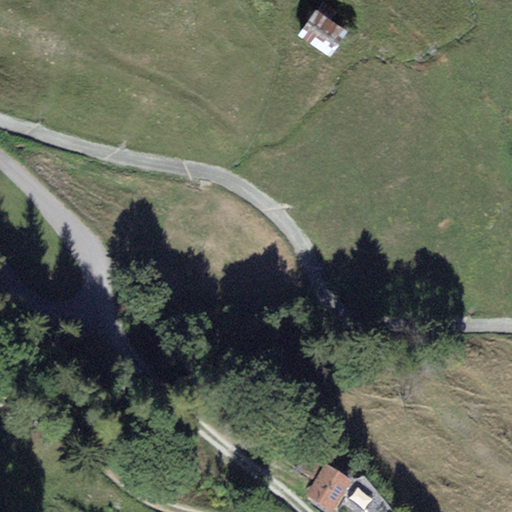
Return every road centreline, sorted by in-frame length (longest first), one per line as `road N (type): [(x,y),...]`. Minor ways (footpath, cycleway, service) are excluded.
road 1 (track): [(511,323),(333,313),(294,239),(225,178),(117,163),(0,119)]
road 2 (track): [(93,287),(111,327),(158,387),(304,511)]
road 3 (unclassified): [(0,162),(96,268),(89,311),(49,316),(0,271)]
road 4 (track): [(188,511),(114,477),(55,416),(0,413)]
